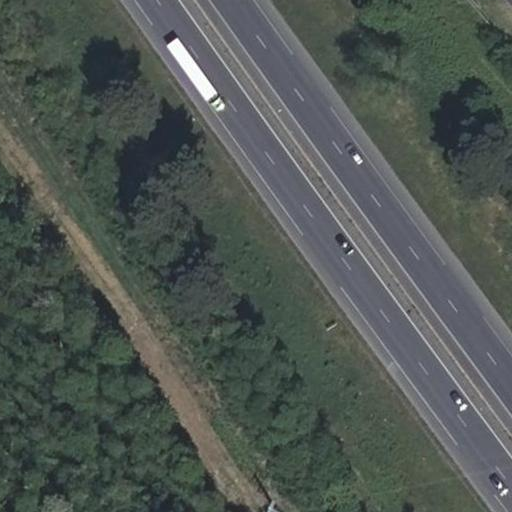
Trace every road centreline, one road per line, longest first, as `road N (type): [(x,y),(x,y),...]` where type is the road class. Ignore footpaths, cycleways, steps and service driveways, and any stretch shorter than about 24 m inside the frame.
road 1 (motorway): [(165,0),(511,477)]
road 2 (motorway): [(511,372),(242,0)]
